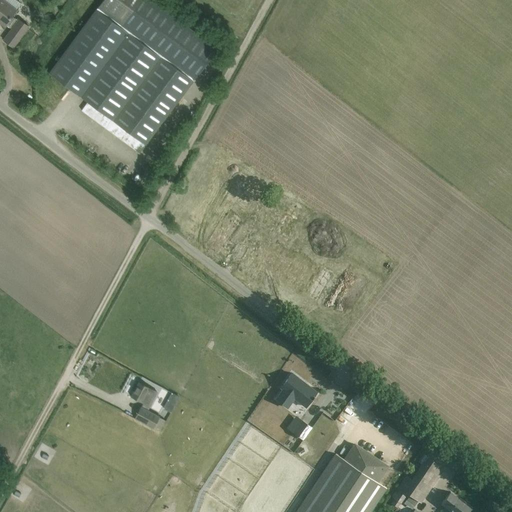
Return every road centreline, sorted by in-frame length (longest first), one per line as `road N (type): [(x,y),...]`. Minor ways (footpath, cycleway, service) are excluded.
road 1 (unclassified): [(511,494),(0,104)]
road 2 (track): [(0,494),(268,0)]
